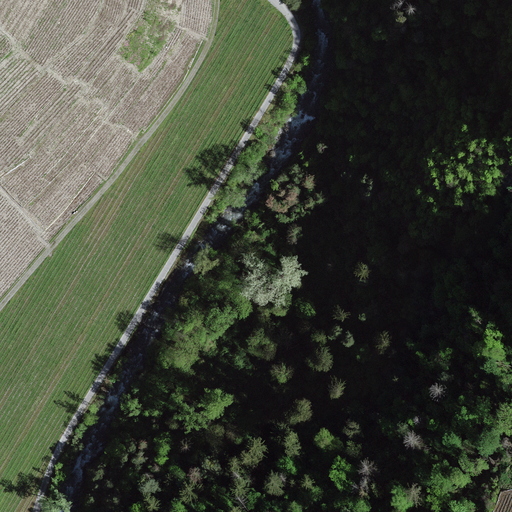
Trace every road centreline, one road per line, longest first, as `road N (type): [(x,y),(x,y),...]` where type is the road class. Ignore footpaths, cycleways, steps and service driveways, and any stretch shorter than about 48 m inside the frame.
road 1 (unclassified): [(37,511),(80,410),(290,63),(295,26),(272,0)]
road 2 (track): [(0,308),(183,89),(205,52),(217,0)]
